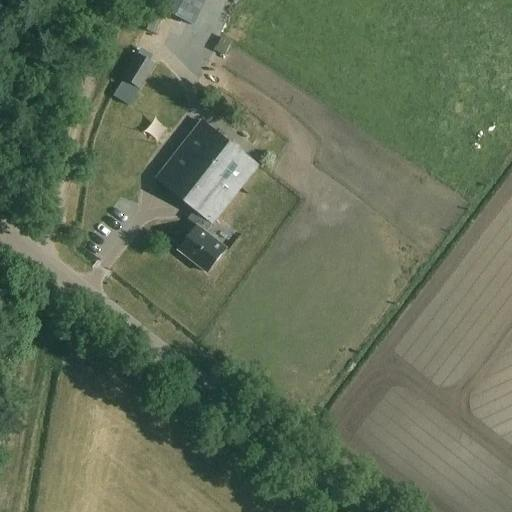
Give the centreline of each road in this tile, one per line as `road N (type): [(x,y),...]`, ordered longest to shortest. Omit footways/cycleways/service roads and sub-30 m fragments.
road 1 (tertiary): [(358,511),(0,227)]
road 2 (track): [(43,262),(90,81),(129,0)]
road 3 (track): [(43,262),(6,511)]
road 4 (unknown): [(114,318),(170,178)]
